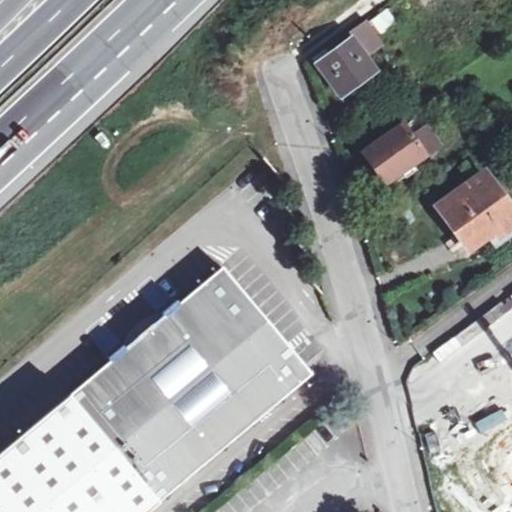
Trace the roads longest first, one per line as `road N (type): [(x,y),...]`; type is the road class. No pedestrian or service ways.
road 1 (residential): [(408,511),(278,58)]
road 2 (trunk): [(52,95),(176,0)]
road 3 (trunk): [(52,95),(153,0)]
